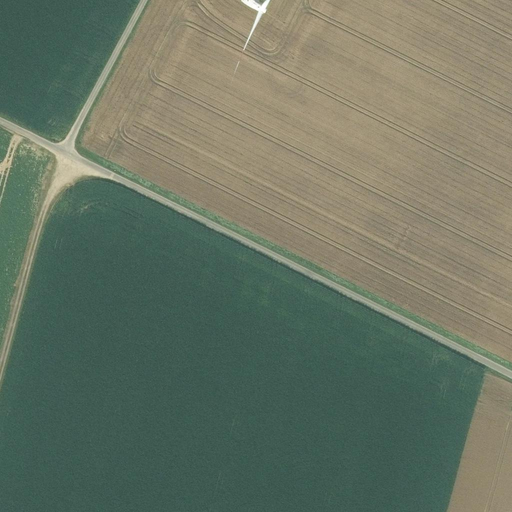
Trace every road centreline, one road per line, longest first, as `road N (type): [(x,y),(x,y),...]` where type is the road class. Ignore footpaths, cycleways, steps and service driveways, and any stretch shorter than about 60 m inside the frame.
road 1 (unclassified): [(511,377),(63,151)]
road 2 (unclassified): [(63,151),(143,0)]
